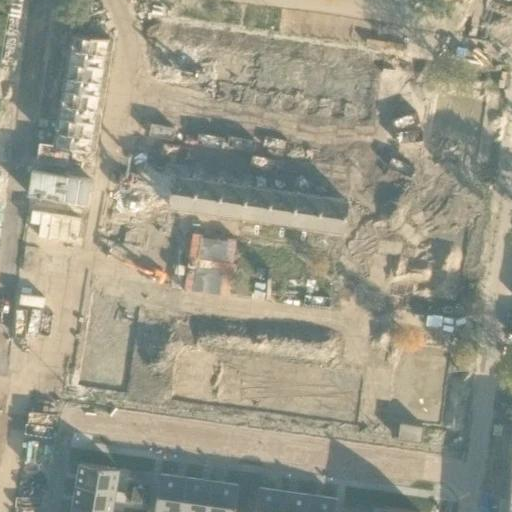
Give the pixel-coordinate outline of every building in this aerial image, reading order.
[(139,32),(136,55),(175,61),(179,39),(139,32)] [(246,91),(252,48),(225,44),(219,87),(246,91)] [(271,94),(277,52),(252,48),(246,91),(271,94)] [(304,55),(277,52),(271,94),(298,98),(304,55)] [(172,83),(175,61),(136,55),(132,76),(172,83)] [(197,65),(209,67),(210,59),(198,57),(197,65)] [(344,104),(350,62),(323,58),(317,101),(344,104)] [(369,108),(375,65),(350,62),(344,104),(369,108)] [(402,69),(375,65),(369,108),(396,112),(402,69)] [(168,104),(172,83),(132,76),(129,97),(168,104)] [(195,78),(193,86),(205,88),(207,80),(195,78)] [(204,96),(205,88),(193,86),(192,94),(204,96)] [(165,125),(168,104),(129,97),(125,119),(165,125)] [(478,126),(481,104),(441,98),(438,121),(478,126)] [(422,118),(423,110),(411,109),(410,117),(422,118)] [(421,127),(422,118),(410,117),(409,125),(421,127)] [(240,132),(242,120),(233,118),(232,130),(240,132)] [(161,147),(165,125),(125,119),(122,141),(161,147)] [(250,121),(242,120),(240,132),(248,133),(250,121)] [(187,121),(186,129),(198,131),(199,123),(187,121)] [(475,148),(478,126),(438,121),(435,142),(475,148)] [(267,123),(266,135),(274,136),(275,124),(267,123)] [(197,139),(198,131),(186,129),(185,137),(197,139)] [(338,145),(340,133),(332,132),(330,144),(338,145)] [(364,149),(365,137),(357,136),(356,148),(364,149)] [(373,138),(365,137),(364,149),(372,150),(373,138)] [(472,169),(475,148),(435,142),(432,164),(472,169)] [(334,168),(359,169),(360,151),(327,150),(326,177),(334,177),(334,168)] [(416,161),(417,153),(405,152),(404,160),(416,161)] [(404,160),(403,168),(415,169),(416,161),(404,160)] [(118,161),(114,185),(151,191),(155,167),(118,161)] [(469,191),(472,169),(432,164),(429,186),(469,191)] [(147,213),(151,191),(114,185),(111,207),(147,213)] [(178,187),(177,195),(189,197),(190,189),(178,187)] [(188,205),(189,197),(177,195),(176,203),(188,205)] [(426,206),(423,228),(463,234),(466,211),(426,206)] [(143,235),(147,213),(111,207),(107,230),(143,235)] [(407,225),(408,217),(396,216),(395,224),(407,225)] [(406,234),(407,225),(395,224),(394,232),(406,234)] [(460,255),(463,234),(423,228),(420,249),(460,255)] [(139,259),(143,235),(107,230),(103,253),(139,259)] [(171,232),(170,240),(182,242),(183,234),(171,232)] [(181,250),(182,242),(170,240),(169,248),(181,250)] [(457,277),(460,255),(420,249),(417,272),(457,277)] [(401,268),(402,260),(390,259),(389,267),(401,268)] [(400,276),(401,268),(389,267),(388,275),(400,276)] [(37,288),(39,274),(27,272),(25,287),(37,288)] [(454,299),(457,277),(417,272),(414,293),(454,299)] [(99,273),(96,296),(135,302),(139,280),(99,273)] [(132,323),(135,302),(96,296),(92,317),(132,323)] [(163,307),(175,308),(176,300),(164,299),(163,307)] [(204,327),(212,328),(214,316),(206,315),(204,327)] [(128,345),(132,323),(92,317),(89,338),(128,345)] [(238,332),(240,320),(232,319),(230,331),(238,332)] [(161,320),(160,328),(172,330),(173,322),(161,320)] [(248,321),(240,320),(238,332),(246,333),(248,321)] [(171,338),(172,330),(160,328),(159,336),(171,338)] [(310,342),(312,330),(304,329),(302,341),(310,342)] [(320,331),(312,330),(310,342),(319,343),(320,331)] [(336,345),(344,347),(346,335),(338,333),(336,345)] [(125,366),(128,345),(89,338),(85,359),(125,366)] [(406,348),(403,370),(443,376),(446,354),(406,348)] [(202,400),(208,357),(182,353),(176,396),(202,400)] [(228,403),(234,360),(208,357),(202,400),(228,403)] [(385,368),(386,360),(374,358),(373,366),(385,368)] [(121,388),(125,366),(85,359),(81,382),(121,388)] [(261,364),(234,360),(228,403),(255,407),(261,364)] [(166,373),(167,365),(155,363),(154,371),(166,373)] [(301,413),(306,371),(280,367),(274,410),(301,413)] [(440,397),(443,376),(403,370),(400,391),(440,397)] [(165,381),(166,373),(154,371),(153,379),(165,381)] [(326,417),(332,374),(306,371),(301,413),(326,417)] [(359,378),(332,374),(326,417),(353,421),(359,378)] [(382,389),(383,381),(371,379),(370,387),(382,389)] [(381,397),(382,389),(370,387),(369,395),(381,397)] [(437,420),(440,397),(400,391),(397,414),(437,420)] [(398,438),(421,442),(423,426),(400,422),(398,438)] [(79,462),(76,484),(115,490),(119,468),(79,462)] [(160,473),(153,511),(181,511),(186,477),(160,473)] [(186,477),(181,511),(207,511),(212,480),(186,477)] [(212,480),(207,511),(234,511),(239,484),(212,480)] [(112,511),(115,490),(76,484),(72,505),(112,511)] [(133,485),(132,493),(144,495),(145,487),(133,485)] [(258,487),(254,511),(281,511),(284,490),(258,487)] [(284,490),(281,511),(307,511),(310,494),(284,490)] [(40,511),(43,497),(8,492),(5,511),(40,511)] [(132,493),(130,501),(142,503),(144,495),(132,493)] [(310,494),(307,511),(334,511),(335,508),(336,506),(337,498),(310,494)]
